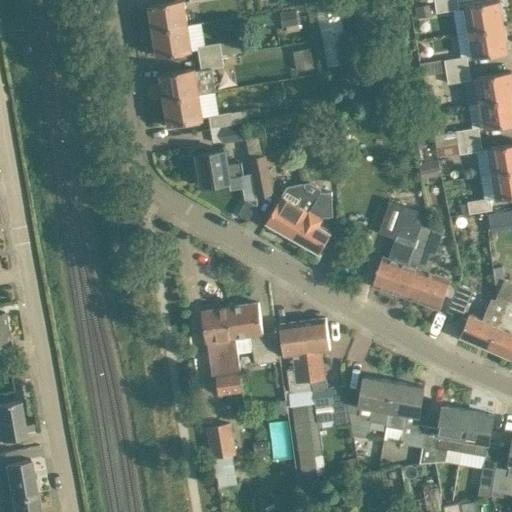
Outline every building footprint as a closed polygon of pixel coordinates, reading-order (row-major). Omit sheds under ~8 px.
[(153,29),(188,24),(183,0),(172,0),(149,4),(149,5),(150,5),(153,29)] [(460,8),(458,0),(435,0),(437,11),(460,8)] [(494,0),(466,5),(470,30),(505,24),(500,0),(494,0)] [(420,4),(422,17),(431,15),(429,3),(420,4)] [(348,61),(341,7),(318,9),(324,63),(348,61)] [(283,25),(299,23),(297,9),(281,12),(283,25)] [(157,55),(193,49),(188,24),(153,29),(157,54),(157,55)] [(474,56),(489,53),(509,50),(505,24),(470,30),(474,56)] [(221,41),(198,45),(200,57),(223,53),(221,41)] [(293,50),(297,70),(315,66),(311,46),(293,50)] [(225,65),(223,53),(200,57),(202,66),(160,73),(160,74),(161,74),(165,98),(217,90),(213,68),(225,65)] [(447,70),(469,67),(467,56),(445,59),(446,62),(447,70)] [(449,83),(463,80),(471,79),(471,78),(469,67),(447,70),(449,83)] [(511,69),(493,73),(478,75),(482,101),(511,96),(511,69)] [(200,93),(217,90),(165,98),(169,122),(168,122),(168,124),(204,118),(200,93)] [(344,107),(341,90),(328,92),(331,109),(344,107)] [(412,93),(416,115),(429,113),(425,91),(412,93)] [(511,96),(482,101),(486,126),(501,124),(511,122),(511,96)] [(321,107),(304,110),(290,113),(294,129),(324,123),(321,107)] [(248,109),(210,115),(211,127),(250,121),(248,109)] [(276,127),(287,125),(286,118),(274,120),(276,127)] [(413,126),(416,142),(434,139),(430,122),(413,126)] [(221,141),(242,138),(240,125),(220,128),(221,141)] [(481,137),(479,126),(473,127),(445,132),(434,134),(436,145),(459,141),(481,137)] [(211,128),(193,130),(193,140),(212,138),(211,128)] [(262,135),(247,137),(257,196),(272,194),(262,135)] [(481,137),(459,141),(460,152),(476,149),(480,174),(511,168),(511,142),(489,146),(482,147),(481,137)] [(226,148),(217,150),(198,153),(203,185),(231,181),(230,176),(244,174),(242,161),(229,163),(226,148)] [(425,176),(441,170),(437,156),(420,162),(425,176)] [(511,194),(511,168),(480,174),(484,197),(468,199),(470,212),(493,208),(491,198),(511,194)] [(294,237),(322,187),(310,180),(288,184),(277,204),(267,221),(294,237)] [(317,223),(321,216),(333,215),(332,190),(322,191),(322,187),(294,237),(320,252),(332,231),(317,223)] [(247,198),(238,212),(249,219),(258,204),(247,198)] [(491,231),(503,228),(501,211),(488,213),(491,231)] [(459,216),(460,224),(481,223),(481,215),(459,216)] [(384,254),(380,264),(373,283),(408,296),(433,227),(402,216),(395,236),(414,243),(407,262),(384,254)] [(451,278),(430,270),(443,232),(433,227),(408,296),(441,307),(451,278)] [(503,286),(497,298),(508,303),(489,347),(511,356),(511,281),(506,279),(504,265),(493,266),(496,283),(503,286)] [(447,311),(463,317),(474,289),(458,283),(447,311)] [(492,296),(483,318),(470,312),(460,335),(489,347),(508,303),(497,298),(492,296)] [(233,337),(237,337),(239,352),(254,349),(256,363),(281,359),(277,330),(264,332),(259,301),(228,306),(233,337)] [(202,309),(207,340),(210,357),(225,355),(228,372),(216,374),(219,393),(244,390),(239,352),(237,337),(233,337),(228,306),(202,309)] [(0,343),(10,342),(4,311),(0,311),(0,343)] [(326,316),(304,319),(317,404),(335,402),(337,414),(349,412),(348,400),(345,384),(327,386),(322,349),(331,348),(326,316)] [(288,369),(302,472),(300,473),(302,487),(327,484),(317,404),(304,319),(280,322),(285,355),(302,352),(302,356),(296,357),(297,368),(288,369)] [(370,420),(387,422),(394,380),(364,375),(360,402),(348,400),(349,412),(353,434),(367,437),(370,420)] [(401,442),(424,446),(428,424),(416,422),(417,414),(419,415),(425,385),(394,380),(387,422),(386,425),(403,428),(401,442)] [(288,405),(287,398),(275,400),(277,413),(289,411),(288,405)] [(0,402),(0,427),(2,438),(26,434),(20,399),(0,402)] [(424,446),(421,460),(435,457),(436,460),(447,459),(449,447),(462,450),(469,409),(443,405),(440,426),(428,424),(424,446)] [(478,497),(492,495),(496,466),(500,443),(489,441),(494,413),(469,409),(462,450),(485,454),(478,497)] [(269,421),(271,460),(290,459),(287,420),(269,421)] [(231,423),(208,427),(213,457),(216,457),(220,486),(237,483),(233,454),(236,454),(231,423)] [(268,440),(255,441),(256,453),(269,451),(268,440)] [(511,449),(509,468),(496,466),(492,495),(504,497),(505,491),(511,491),(511,449)] [(30,457),(6,462),(12,497),(36,492),(30,457)] [(358,469),(356,457),(341,459),(343,471),(358,469)] [(443,509),(438,486),(423,489),(428,511),(443,509)] [(0,498),(0,500),(2,511),(39,511),(36,492),(12,497),(0,498)] [(476,511),(474,499),(461,502),(462,511),(476,511)] [(444,504),(445,511),(461,511),(460,501),(444,504)]
